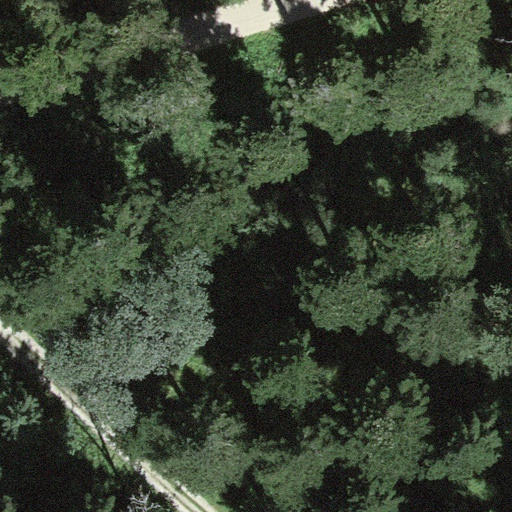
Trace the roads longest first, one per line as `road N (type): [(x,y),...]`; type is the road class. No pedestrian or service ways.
road 1 (track): [(297,0),(0,84)]
road 2 (track): [(0,323),(204,511)]
